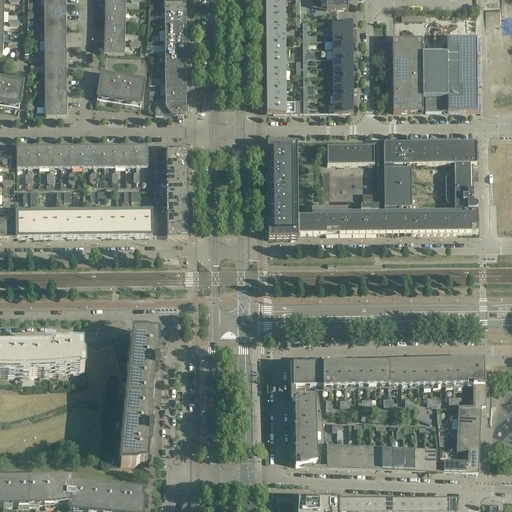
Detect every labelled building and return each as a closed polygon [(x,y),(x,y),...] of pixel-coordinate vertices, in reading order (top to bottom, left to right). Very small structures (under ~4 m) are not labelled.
[(65,10),(64,0),(43,0),(44,11),(65,10)] [(185,11),(185,0),(164,0),(164,11),(185,11)] [(125,13),(125,5),(125,1),(105,2),(105,13),(125,13)] [(285,25),(284,2),(265,2),(265,25),(285,25)] [(348,6),(348,3),(326,4),(326,13),(336,13),(337,13),(338,13),(339,13),(341,13),(348,13),(348,6)] [(65,21),(65,10),(44,11),(44,21),(65,21)] [(185,22),(185,11),(164,11),(164,22),(185,22)] [(125,24),(125,13),(105,13),(105,23),(125,24)] [(65,32),(65,21),(44,21),(44,32),(65,32)] [(186,33),(185,22),(164,22),(164,33),(186,33)] [(125,35),(125,24),(105,23),(105,27),(105,34),(125,35)] [(285,48),(285,25),(265,25),(266,48),(285,48)] [(352,30),(352,25),(338,25),(332,25),(332,35),(352,35),(351,30),(352,30)] [(65,43),(65,32),(44,32),(44,43),(65,43)] [(186,44),(186,33),(164,33),(165,44),(186,44)] [(124,46),(125,35),(105,34),(104,41),(104,45),(124,46)] [(352,44),(352,35),(332,35),(332,44),(352,44)] [(477,115),(476,41),(446,41),(447,56),(433,56),(422,57),(422,42),(394,42),(392,42),(393,96),(393,115),(422,115),(422,100),(425,100),(425,115),(441,115),(441,113),(444,113),(444,115),(477,115)] [(66,54),(65,43),(44,43),(44,54),(66,54)] [(186,54),(186,48),(186,44),(165,44),(165,55),(186,54)] [(352,53),(352,44),(332,44),(332,53),(352,53)] [(124,57),(124,50),(124,46),(104,45),(104,56),(124,57)] [(285,71),(285,48),(266,48),(266,53),(266,66),(266,71),(285,71)] [(352,56),(352,53),(332,53),(332,62),(352,62),(352,56)] [(66,64),(66,54),(44,54),(44,65),(66,64)] [(186,65),(186,54),(165,55),(165,65),(186,65)] [(352,71),(352,62),(332,62),(332,71),(352,71)] [(66,75),(66,64),(44,65),(45,75),(66,75)] [(186,76),(186,65),(165,65),(165,76),(186,76)] [(285,93),(285,71),(266,71),(266,94),(285,93)] [(352,80),(352,71),(332,71),(332,80),(352,80)] [(66,86),(66,75),(45,75),(45,86),(66,86)] [(186,87),(186,76),(165,76),(165,87),(186,87)] [(140,109),(144,84),(101,77),(97,103),(140,110),(140,109)] [(352,89),(352,80),(332,80),(333,89),(352,89)] [(0,108),(19,111),(23,86),(8,83),(7,86),(0,85),(0,108)] [(66,97),(66,86),(45,86),(45,97),(66,97)] [(186,98),(186,87),(165,87),(165,98),(186,98)] [(352,98),(352,89),(333,89),(333,98),(352,98)] [(300,117),(300,104),(285,104),(285,93),(266,94),(266,113),(266,117),(300,117)] [(66,108),(66,97),(45,97),(45,108),(66,108)] [(186,115),(186,98),(165,98),(165,108),(160,108),(158,109),(157,110),(156,110),(156,111),(155,112),(155,113),(155,114),(155,115),(155,118),(184,118),(184,115),(186,115)] [(352,107),(352,98),(333,98),(333,107),(352,107)] [(352,116),(352,107),(333,107),(333,116),(352,116)] [(66,119),(66,108),(45,108),(45,119),(66,119)] [(413,238),(458,238),(457,236),(477,236),(477,214),(470,214),(470,213),(474,213),(475,212),(476,212),(476,211),(477,211),(477,210),(477,209),(477,208),(476,207),(475,206),(474,206),(473,206),(473,167),(477,167),(476,145),(456,145),(456,143),(410,144),(410,145),(383,146),(383,149),(384,211),(384,215),(384,219),(384,223),(384,224),(385,224),(385,223),(387,223),(387,234),(404,234),(404,237),(410,237),(410,238),(413,238)] [(297,220),(297,151),(297,147),(267,147),(268,242),(298,242),(298,238),(298,220),(297,220)] [(125,170),(125,151),(125,148),(114,149),(114,151),(114,170),(125,170)] [(136,170),(136,151),(136,148),(125,148),(125,151),(125,170),(136,170)] [(147,170),(147,151),(147,148),(136,148),(136,151),(136,170),(147,170)] [(28,171),(28,152),(28,149),(16,150),(17,171),(28,171)] [(39,171),(38,152),(38,149),(28,149),(28,152),(28,171),(39,171)] [(49,171),(49,152),(49,149),(38,149),(38,152),(39,171),(49,171)] [(60,171),(60,152),(60,149),(49,149),(49,152),(49,171),(60,171)] [(71,170),(71,152),(71,149),(60,149),(60,152),(60,171),(71,170)] [(82,170),(82,152),(82,149),(71,149),(71,152),(71,170),(82,170)] [(93,170),(93,152),(93,149),(82,149),(82,152),(82,170),(93,170)] [(104,170),(103,151),(103,149),(93,149),(93,152),(93,170),(104,170)] [(114,170),(114,151),(114,149),(103,149),(103,151),(104,170),(114,170)] [(374,168),(374,149),(327,150),(327,168),(374,168)] [(187,162),(187,153),(184,153),(184,151),(154,151),(154,162),(187,162)] [(187,173),(187,162),(154,162),(154,174),(187,173)] [(187,184),(187,173),(154,174),(154,185),(187,184)] [(187,196),(187,184),(154,185),(154,196),(187,196)] [(187,207),(187,196),(154,196),(155,207),(187,207)] [(187,218),(187,207),(155,207),(155,218),(156,218),(187,218)] [(387,234),(387,223),(385,223),(385,224),(384,224),(384,223),(384,219),(384,215),(382,215),(378,215),(378,210),(365,210),(311,211),(311,219),(298,220),(298,238),(319,238),(319,237),(325,237),(325,238),(325,237),(338,237),(339,237),(351,237),(352,237),(364,237),(365,237),(376,237),(382,237),(404,237),(404,234),(387,234)] [(152,230),(152,221),(152,214),(118,215),(118,240),(152,239),(152,230)] [(50,240),(50,215),(16,216),(16,222),(16,241),(50,240)] [(84,240),(84,215),(50,215),(50,240),(84,240)] [(118,240),(118,215),(84,215),(84,240),(118,240)] [(187,229),(187,218),(156,218),(156,221),(152,221),(152,230),(187,229)] [(0,241),(16,241),(16,222),(0,222),(0,241)] [(188,242),(187,229),(152,230),(152,239),(167,239),(167,242),(188,242)] [(152,411),(153,392),(150,392),(150,381),(154,381),(155,381),(156,380),(157,379),(157,378),(158,377),(158,376),(158,366),(157,366),(154,366),(154,352),(158,352),(158,338),(150,338),(146,336),(132,336),(132,341),(128,342),(122,342),(117,344),(111,345),(119,373),(129,371),(131,375),(128,378),(127,378),(128,391),(129,396),(126,399),(126,407),(128,411),(125,414),(125,421),(126,426),(123,429),(123,436),(124,436),(125,440),(122,443),(122,455),(124,459),(121,462),(120,462),(120,468),(135,468),(139,466),(147,466),(148,452),(147,452),(147,449),(149,449),(150,448),(151,448),(152,447),(153,446),(153,445),(154,444),(154,443),(154,442),(154,441),(153,440),(153,439),(152,439),(152,431),(151,431),(148,431),(148,429),(149,411),(152,411)] [(84,376),(84,363),(82,359),(82,352),(68,351),(68,352),(54,351),(54,350),(44,350),(42,350),(40,352),(39,354),(39,357),(27,356),(27,354),(8,354),(8,356),(0,357),(0,379),(7,380),(7,379),(11,378),(12,378),(14,379),(22,379),(24,378),(25,378),(29,379),(43,378),(45,377),(46,377),(50,378),(58,377),(60,376),(64,377),(72,376),(75,375),(79,376),(79,377),(84,376)] [(484,388),(484,375),(484,366),(483,366),(483,365),(452,366),(452,367),(453,389),(466,388),(466,389),(466,388),(467,388),(467,386),(472,386),(472,388),(472,389),(484,388)] [(453,389),(452,367),(452,366),(430,367),(431,389),(453,389)] [(409,390),(409,368),(409,367),(387,368),(387,369),(388,391),(409,390)] [(431,389),(430,367),(409,367),(409,368),(409,390),(431,389)] [(326,448),(317,392),(315,380),(315,369),(292,368),(292,369),(292,404),(294,404),(294,411),(293,412),(293,411),(292,411),(293,417),(295,417),(295,433),(293,434),(293,432),(292,433),(293,439),(295,439),(295,455),(293,455),(293,454),(294,461),(295,461),(295,467),(295,469),(296,470),(303,468),(303,469),(327,470),(327,448),(326,448)] [(344,392),(344,370),(344,369),(336,369),(336,368),(335,368),(327,368),(326,368),(326,369),(322,369),(322,393),(323,393),(323,392),(344,392)] [(388,391),(387,369),(387,368),(365,369),(366,391),(388,391)] [(366,391),(365,369),(344,369),(344,370),(344,392),(366,391)] [(484,410),(484,388),(472,389),(472,388),(472,398),(472,406),(472,410),(473,410),(478,410),(478,411),(480,411),(482,410),(484,410)] [(479,421),(480,411),(478,411),(478,410),(473,410),(472,410),(458,410),(457,421),(479,421)] [(479,432),(479,421),(457,421),(457,432),(479,432)] [(479,443),(479,432),(457,432),(456,443),(479,443)] [(478,453),(479,443),(456,443),(456,454),(465,454),(478,453)] [(338,471),(338,449),(327,448),(327,470),(338,471)] [(349,471),(348,449),(338,449),(338,471),(349,471)] [(359,472),(359,450),(348,449),(349,471),(359,472)] [(370,472),(370,450),(359,450),(359,472),(370,472)] [(381,473),(381,451),(370,450),(370,472),(381,473)] [(392,473),(392,451),(381,451),(381,473),(392,473)] [(403,474),(403,451),(392,451),(392,473),(403,474)] [(414,474),(414,452),(403,451),(403,474),(414,474)] [(425,475),(424,452),(414,452),(414,474),(425,475)] [(436,475),(436,453),(424,452),(425,475),(436,475)] [(477,477),(478,453),(465,454),(465,464),(465,476),(477,477)] [(465,476),(465,464),(443,463),(443,466),(441,466),(441,464),(440,465),(441,473),(442,473),(442,475),(465,476)] [(58,505),(57,487),(50,486),(50,485),(38,486),(38,482),(18,483),(18,486),(6,486),(0,486),(0,509),(3,510),(3,509),(7,508),(10,509),(9,509),(18,510),(18,509),(22,508),(24,508),(24,509),(28,509),(32,509),(32,508),(35,508),(39,509),(47,508),(49,508),(50,508),(53,509),(54,509),(58,509),(58,505)] [(69,506),(71,489),(71,488),(71,487),(71,486),(71,485),(71,484),(70,484),(70,483),(69,483),(68,483),(57,483),(57,487),(58,505),(69,506)] [(143,511),(144,505),(142,500),(143,493),(129,491),(129,494),(123,494),(122,494),(108,492),(108,493),(93,491),(93,492),(79,489),(78,490),(71,489),(69,506),(68,511),(143,511)] [(456,511),(457,504),(450,504),(450,503),(446,503),(446,504),(441,504),(441,503),(437,503),(437,504),(432,504),(432,503),(428,503),(428,504),(423,504),(423,503),(419,503),(419,504),(414,504),(414,503),(410,503),(410,504),(405,504),(405,503),(401,503),(401,504),(396,504),(396,503),(392,503),(392,504),(387,504),(387,503),(383,503),(383,504),(378,504),(378,503),(374,503),(374,504),(369,504),(369,503),(365,503),(365,504),(360,504),(360,503),(356,503),(356,504),(351,504),(351,503),(347,503),(347,504),(342,504),(342,503),(338,503),(338,504),(297,504),(297,510),(297,511),(456,511)]
